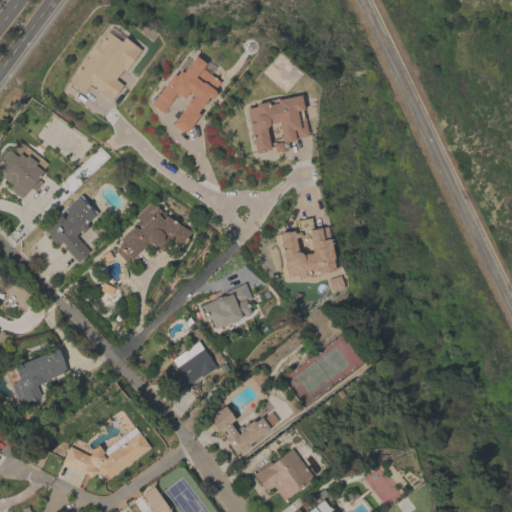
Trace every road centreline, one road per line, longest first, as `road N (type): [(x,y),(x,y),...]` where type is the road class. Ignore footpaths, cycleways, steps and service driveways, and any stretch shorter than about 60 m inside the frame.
road 1 (residential): [(0,239),(173,420),(239,511)]
road 2 (residential): [(189,442),(108,500),(6,463)]
road 3 (residential): [(112,356),(235,243),(241,210)]
